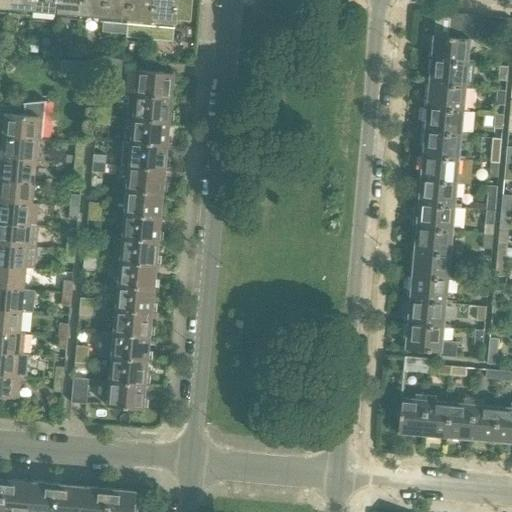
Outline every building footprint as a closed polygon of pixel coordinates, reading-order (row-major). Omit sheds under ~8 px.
[(0,0),(0,12),(7,13),(8,0),(0,0)] [(30,28),(32,0),(8,0),(7,13),(31,16),(30,28)] [(32,0),(30,28),(54,30),(56,0),(32,0)] [(56,0),(54,30),(55,18),(79,20),(80,0),(56,0)] [(104,0),(80,0),(79,20),(103,22),(104,0)] [(128,0),(104,0),(103,22),(127,24),(128,0)] [(128,0),(127,24),(126,37),(149,40),(153,0),(128,0)] [(153,0),(149,40),(172,42),(174,23),(175,23),(175,20),(189,21),(190,0),(153,0)] [(430,36),(429,49),(432,50),(431,60),(473,64),(473,61),(467,60),(469,39),(461,38),(449,37),(452,13),(439,12),(439,13),(437,36),(433,35),(433,37),(430,36)] [(463,15),(452,13),(449,37),(461,38),(463,15)] [(469,39),(473,40),(476,16),(463,15),(461,38),(469,39)] [(476,16),(473,40),(485,41),(488,17),(476,16)] [(488,17),(485,41),(497,42),(500,18),(488,17)] [(500,18),(497,42),(510,43),(511,19),(500,18)] [(98,58),(96,71),(96,72),(121,74),(122,60),(98,58)] [(430,74),(429,84),(471,88),(471,85),(465,85),(467,64),(473,64),(431,60),(428,59),(427,73),(430,74)] [(60,70),(76,71),(77,62),(61,60),(60,70)] [(497,81),(506,82),(507,67),(498,66),(497,81)] [(137,70),(135,94),(171,97),(173,73),(137,70)] [(427,97),(426,108),(468,112),(469,109),(463,108),(465,88),(471,89),(471,88),(429,84),(426,84),(425,97),(427,97)] [(495,105),(504,106),(505,91),(496,90),(495,105)] [(135,94),(133,118),(168,121),(171,97),(135,94)] [(0,120),(4,121),(2,137),(41,140),(44,102),(46,102),(46,101),(22,103),(22,107),(0,105),(0,120)] [(97,107),(97,116),(109,117),(110,108),(97,107)] [(422,131),(421,132),(466,136),(467,133),(460,133),(462,112),(468,113),(468,112),(426,108),(424,107),(422,121),(425,121),(424,132),(422,131)] [(492,129),(502,130),(503,115),(494,114),(492,129)] [(109,117),(97,116),(96,124),(108,125),(109,117)] [(133,118),(130,142),(166,144),(168,121),(133,118)] [(423,146),(422,156),(464,160),(464,157),(458,157),(460,136),(466,137),(466,136),(421,132),(420,145),(423,146)] [(0,157),(35,160),(43,161),(44,140),(41,140),(2,137),(1,150),(0,150),(0,157)] [(490,153),(490,162),(499,163),(499,154),(501,139),(492,138),(490,153)] [(130,142),(128,166),(164,169),(165,155),(166,144),(130,142)] [(75,143),(73,163),(82,164),(84,143),(75,143)] [(93,155),(92,164),(105,165),(106,156),(93,155)] [(421,170),(420,180),(462,184),(462,181),(456,180),(458,160),(464,161),(464,160),(422,156),(419,156),(418,169),(421,170)] [(0,178),(33,182),(35,160),(0,157),(0,178)] [(499,163),(490,162),(488,177),(497,178),(499,163)] [(82,164),(73,163),(72,176),(81,177),(82,164)] [(105,165),(92,164),(91,172),(104,173),(105,165)] [(511,164),(504,164),(503,181),(511,181),(511,164)] [(128,166),(126,190),(162,193),(164,169),(128,166)] [(0,200),(31,203),(33,182),(0,178),(0,200)] [(419,193),(418,204),(459,208),(460,205),(454,204),(456,184),(462,185),(462,184),(420,180),(417,180),(416,193),(419,193)] [(487,187),(485,211),(494,211),(495,202),(496,187),(487,187)] [(126,190),(124,214),(160,216),(162,193),(126,190)] [(70,194),(69,206),(78,207),(79,195),(70,194)] [(502,195),(500,212),(509,213),(511,196),(502,195)] [(0,221),(35,225),(37,204),(31,203),(0,200),(0,221)] [(89,203),(88,211),(100,213),(101,204),(89,203)] [(416,218),(416,228),(457,232),(458,229),(451,228),(453,208),(459,209),(459,208),(418,204),(415,204),(414,217),(416,218)] [(78,207),(69,206),(68,219),(77,220),(78,207)] [(100,213),(88,211),(87,220),(100,221),(100,213)] [(494,211),(485,211),(484,225),(493,226),(494,211)] [(498,228),(498,235),(507,236),(509,213),(500,212),(498,228)] [(124,214),(122,237),(158,240),(160,216),(124,214)] [(0,243),(35,246),(37,226),(35,225),(0,221),(0,243)] [(414,242),(413,252),(455,256),(455,253),(449,253),(451,232),(457,233),(457,232),(416,228),(413,228),(412,241),(414,242)] [(482,249),(491,250),(492,235),(483,235),(482,249)] [(497,243),(496,260),(505,260),(507,236),(498,235),(497,243)] [(67,237),(65,250),(74,251),(75,238),(67,237)] [(122,237),(120,261),(155,264),(158,240),(122,237)] [(0,265),(33,268),(35,246),(0,243),(0,265)] [(74,251),(65,250),(64,262),(73,263),(74,251)] [(84,251),(84,259),(96,260),(97,252),(84,251)] [(412,266),(411,276),(453,280),(453,277),(447,277),(449,256),(455,257),(455,256),(413,252),(411,252),(409,265),(412,266)] [(96,260),(84,259),(83,268),(95,269),(96,260)] [(479,273),(488,274),(490,260),(481,259),(479,273)] [(505,260),(496,260),(494,276),(503,277),(505,260)] [(120,261),(117,286),(153,289),(155,264),(120,261)] [(0,287),(34,290),(34,288),(23,287),(25,268),(33,269),(33,268),(0,265),(0,287)] [(410,290),(409,300),(451,304),(451,301),(445,300),(447,281),(453,281),(453,280),(411,276),(408,276),(407,289),(410,290)] [(63,280),(61,293),(70,294),(71,281),(63,280)] [(487,284),(478,283),(477,298),(486,299),(487,284)] [(117,286),(115,311),(151,315),(153,289),(117,286)] [(0,310),(21,313),(21,311),(32,312),(34,290),(0,287),(0,310)] [(493,291),(492,307),(501,308),(502,292),(493,291)] [(70,294),(61,293),(60,305),(69,306),(70,294)] [(80,298),(79,307),(92,308),(93,299),(80,298)] [(408,314),(407,324),(443,327),(443,329),(449,329),(449,325),(443,324),(445,304),(451,305),(451,304),(409,300),(406,300),(405,313),(408,314)] [(92,308),(79,307),(78,315),(91,316),(92,308)] [(486,308),(476,307),(475,321),(484,322),(486,308)] [(501,308),(492,307),(490,324),(499,325),(501,308)] [(0,330),(19,332),(21,313),(0,310),(0,330)] [(115,311),(113,335),(149,339),(151,315),(115,311)] [(59,323),(58,336),(66,337),(67,324),(59,323)] [(443,327),(407,324),(404,324),(403,338),(406,338),(405,348),(404,348),(404,349),(416,350),(440,352),(439,356),(455,358),(457,342),(441,341),(443,329),(443,327)] [(0,353),(28,356),(28,355),(22,354),(24,333),(19,332),(0,330),(0,353)] [(473,345),(482,346),(483,331),(474,331),(473,345)] [(113,335),(111,358),(147,362),(149,339),(113,335)] [(66,337),(58,336),(56,348),(65,349),(66,337)] [(487,364),(498,365),(498,356),(496,356),(498,339),(489,339),(488,356),(487,364)] [(76,346),(75,355),(87,356),(88,348),(76,346)] [(0,374),(20,376),(26,376),(28,356),(0,353),(0,374)] [(87,356),(75,355),(74,363),(87,364),(87,356)] [(429,359),(404,357),(403,371),(427,373),(429,359)] [(111,358),(109,382),(145,385),(147,362),(111,358)] [(437,374),(451,375),(452,367),(438,366),(437,374)] [(55,367),(54,379),(63,380),(64,367),(55,367)] [(452,367),(451,375),(465,377),(466,368),(452,367)] [(485,378),(499,379),(500,371),(486,370),(485,378)] [(511,371),(500,371),(499,379),(511,380),(511,371)] [(20,376),(0,374),(0,396),(18,398),(20,376)] [(73,378),(71,395),(71,403),(86,404),(88,380),(73,378)] [(63,380),(54,379),(53,391),(61,392),(63,380)] [(145,385),(109,382),(106,406),(142,409),(145,385)] [(411,433),(423,434),(426,395),(415,394),(415,400),(401,398),(401,397),(400,397),(397,433),(411,435),(411,433)] [(432,436),(447,438),(450,404),(449,404),(449,403),(448,403),(435,402),(436,396),(426,395),(423,434),(432,435),(432,436)] [(459,438),(470,439),(473,399),(463,398),(462,405),(450,404),(447,438),(459,439),(459,438)] [(480,441),(494,442),(497,407),(496,407),(496,408),(483,406),(484,400),(473,399),(470,439),(480,440),(480,441)] [(507,442),(511,442),(511,403),(510,409),(497,408),(497,407),(494,442),(507,443),(507,442)] [(0,507),(0,511),(25,511),(28,481),(3,479),(0,507)] [(25,511),(53,511),(57,484),(28,481),(25,511)] [(80,511),(83,486),(57,484),(53,511),(80,511)] [(80,511),(105,511),(108,488),(83,486),(80,511)] [(108,488),(105,511),(132,511),(135,491),(108,488)]
